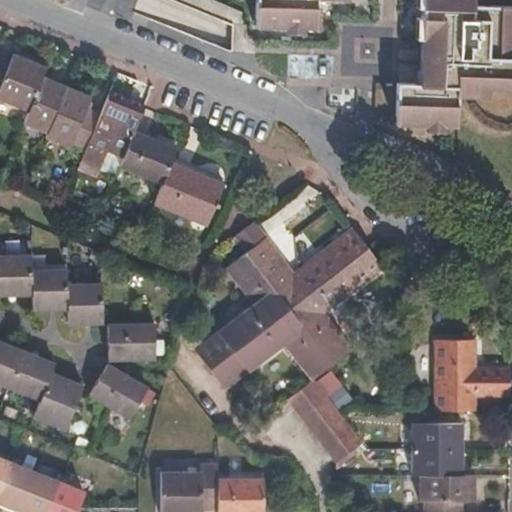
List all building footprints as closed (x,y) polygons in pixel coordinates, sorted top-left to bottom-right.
[(252,0),(253,28),(312,30),(311,0),(252,0)] [(511,87),(511,6),(469,6),(468,0),(413,0),(413,19),(422,20),(422,85),(392,85),(392,123),(397,125),(452,125),(452,96),(472,96),(472,87),(511,87)] [(0,96),(29,109),(43,74),(47,64),(15,51),(11,60),(0,54),(0,96)] [(47,131),(66,84),(43,74),(29,109),(24,122),(47,131)] [(86,147),(101,111),(87,105),(91,95),(66,84),(47,131),(46,136),(70,146),(72,142),(86,147)] [(124,155),(136,128),(145,105),(109,91),(101,111),(86,147),(78,166),(98,173),(108,148),(124,155)] [(172,161),(178,146),(136,128),(124,155),(121,164),(163,182),(172,161)] [(218,199),(224,183),(172,161),(163,182),(155,202),(207,224),(214,207),(218,209),(222,200),(218,199)] [(291,308),(370,248),(355,228),(297,273),(256,221),(236,237),(248,253),(291,308)] [(328,314),(386,268),(370,248),(291,308),(335,364),(354,349),(328,314)] [(291,308),(248,253),(229,268),(256,304),(197,350),(211,368),(291,308)] [(0,296),(35,297),(35,270),(35,256),(1,255),(0,275),(0,296)] [(70,310),(71,284),(71,270),(35,270),(35,297),(35,310),(70,310)] [(106,324),(105,284),(71,284),(70,310),(70,323),(106,324)] [(228,391),(286,346),(314,381),(335,364),(291,308),(211,368),(228,391)] [(160,359),(157,325),(113,328),(115,359),(160,359)] [(64,428),(81,385),(50,373),(53,363),(0,341),(0,381),(39,397),(33,417),(64,428)] [(508,397),(508,370),(475,370),(474,341),(435,341),(434,410),(474,411),(474,397),(508,397)] [(133,416),(151,386),(112,362),(93,391),(133,416)] [(295,412),(321,392),(314,381),(286,401),(295,412)] [(303,424),(330,403),(321,392),(295,412),(303,424)] [(314,436),(340,416),(330,403),(303,424),(314,436)] [(324,450),(350,430),(340,416),(314,436),(324,450)] [(460,450),(460,424),(409,424),(409,449),(460,450)] [(335,463),(360,443),(350,430),(324,450),(335,463)] [(460,475),(460,450),(409,449),(409,474),(418,474),(460,475)] [(214,511),(215,479),(214,464),(197,464),(197,474),(156,474),(156,511),(197,511),(198,511),(214,511)] [(0,509),(6,511),(16,511),(31,476),(6,466),(0,480),(0,509)] [(473,503),(472,475),(460,475),(418,474),(417,503),(421,503),(421,511),(460,511),(460,502),(473,503)] [(46,511),(58,486),(31,476),(16,511),(46,511)] [(258,511),(259,480),(215,479),(214,511),(258,511)] [(76,511),(82,496),(58,486),(46,511),(76,511)]
